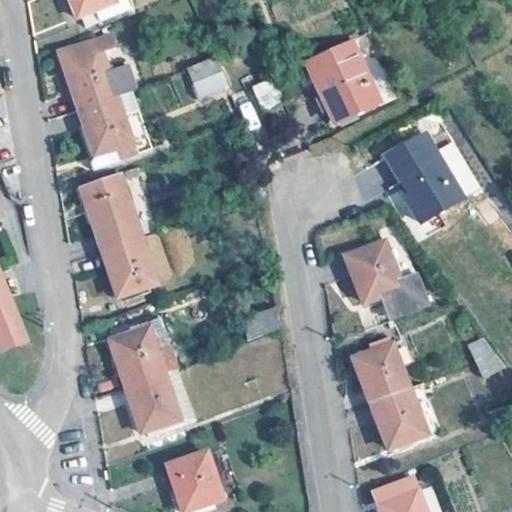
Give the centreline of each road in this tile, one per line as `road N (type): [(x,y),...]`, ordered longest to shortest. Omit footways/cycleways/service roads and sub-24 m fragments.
road 1 (residential): [(5,461),(59,405),(65,316),(8,0)]
road 2 (residential): [(336,511),(293,219),(321,185)]
